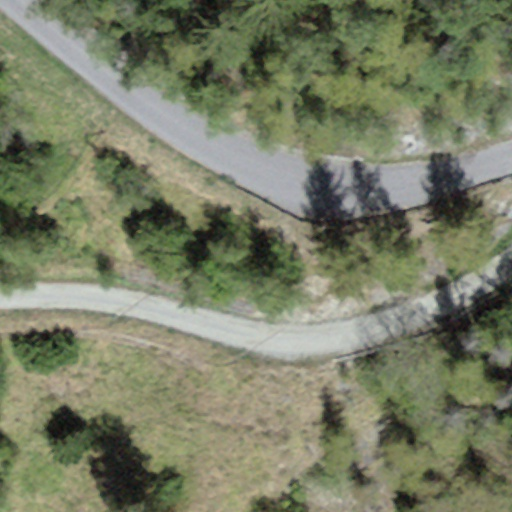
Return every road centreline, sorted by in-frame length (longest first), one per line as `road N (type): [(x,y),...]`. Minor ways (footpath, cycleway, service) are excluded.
road 1 (unclassified): [(10,0),(154,113),(226,159),(301,192),(426,178),(511,150)]
road 2 (track): [(511,261),(408,311),(336,333),(276,340),(115,297),(0,293)]
